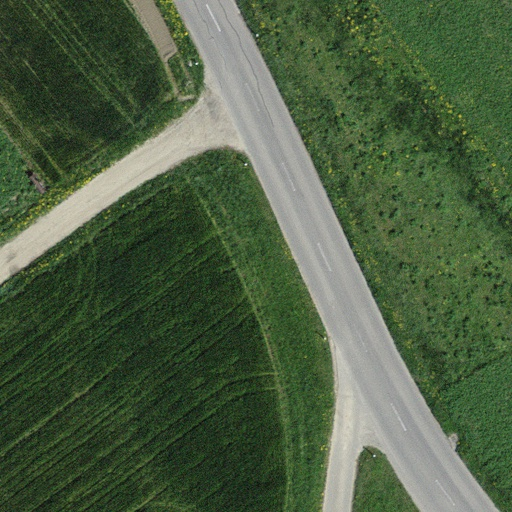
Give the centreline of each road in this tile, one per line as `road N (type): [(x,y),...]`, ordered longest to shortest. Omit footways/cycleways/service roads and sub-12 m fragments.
road 1 (tertiary): [(205,0),(246,67),(355,310)]
road 2 (track): [(0,262),(246,67)]
road 3 (tertiary): [(355,310),(471,511)]
road 4 (residential): [(355,310),(334,511)]
